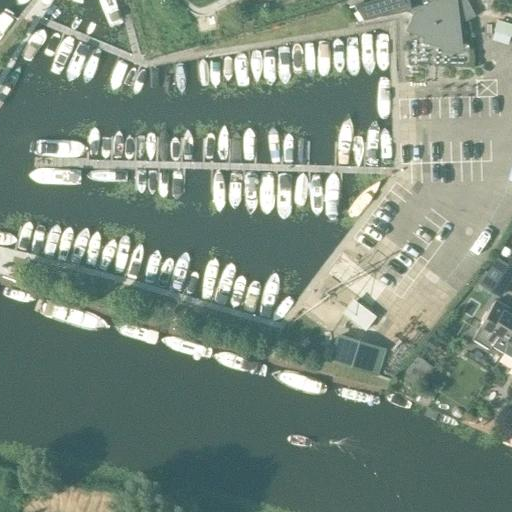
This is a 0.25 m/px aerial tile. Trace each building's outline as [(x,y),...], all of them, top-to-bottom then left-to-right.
[(374,0),(354,6),(362,21),(404,12),(412,15),(409,20),(409,21),(408,25),(423,32),(422,37),(441,41),(440,46),(461,47),(460,42),(461,42),(456,6),(466,1),(466,0),(374,0)] [(511,25),(497,21),(494,31),(495,31),(510,36),(511,36),(511,25)] [(511,252),(503,247),(499,254),(511,261),(511,259),(511,252)] [(511,275),(511,269),(499,261),(483,287),(499,296),(511,275)] [(365,331),(376,317),(353,299),(342,313),(365,331)] [(503,353),(511,338),(511,316),(508,314),(510,310),(495,301),(472,340),(489,350),(492,346),(503,353)] [(338,335),(330,360),(376,374),(384,349),(338,335)] [(511,338),(503,353),(511,358),(511,338)]
